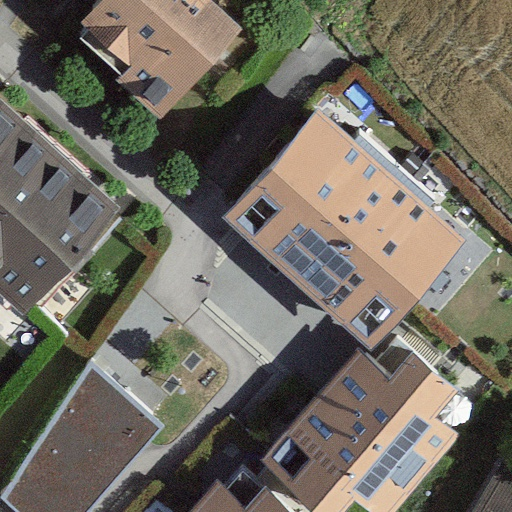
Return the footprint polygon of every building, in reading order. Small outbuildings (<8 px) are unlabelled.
[(72,0),(56,19),(152,107),(227,26),(198,0),(72,0)] [(314,97),(226,198),(373,326),(461,225),(314,97)] [(107,208),(0,111),(0,290),(18,307),(107,208)] [(358,337),(261,445),(331,507),(355,481),(381,504),(453,423),(431,403),(457,374),(411,333),(386,361),(358,337)] [(80,511),(165,420),(91,354),(3,487),(30,511),(80,511)] [(511,511),(511,468),(504,464),(478,511),(511,511)] [(216,466),(177,511),(309,511),(261,471),(244,490),(216,466)]
